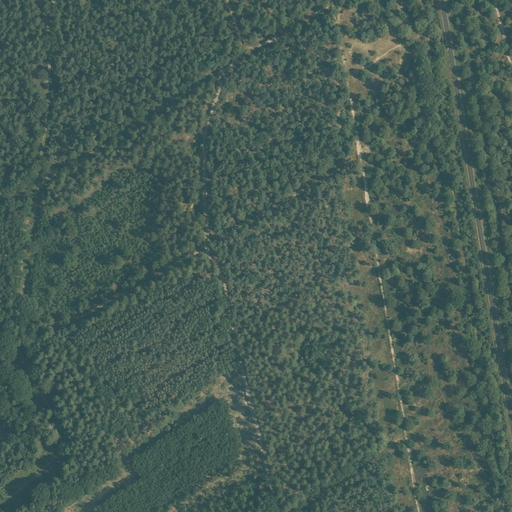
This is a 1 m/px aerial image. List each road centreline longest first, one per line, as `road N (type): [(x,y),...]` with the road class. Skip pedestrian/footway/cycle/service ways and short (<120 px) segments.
road 1 (track): [(334,0),(0,206)]
road 2 (track): [(359,157),(53,332)]
road 3 (track): [(207,245),(224,279),(277,511)]
road 4 (track): [(63,510),(119,475),(118,418),(53,332)]
road 5 (track): [(207,245),(205,133),(224,70)]
road 6 (track): [(405,433),(294,511)]
